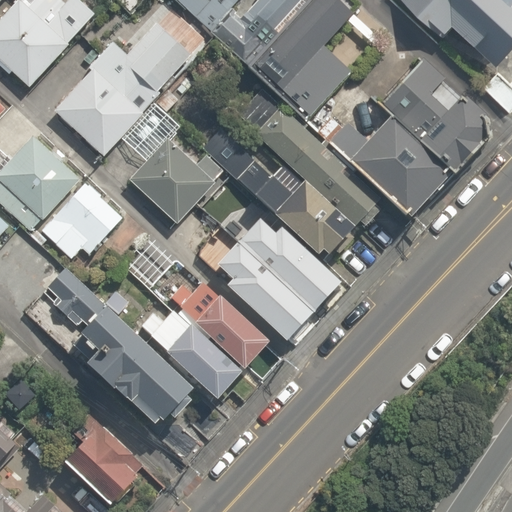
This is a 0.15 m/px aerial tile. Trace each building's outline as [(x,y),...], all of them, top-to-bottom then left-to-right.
[(13,71),(31,87),(98,14),(82,0),(67,0),(67,1),(65,0),(18,0),(0,20),(0,64),(10,74),(13,71)] [(123,0),(121,3),(131,12),(142,0),(123,0)] [(177,0),(211,31),(231,9),(240,0),(177,0)] [(231,9),(211,31),(249,66),(310,0),(259,0),(242,19),(231,9)] [(310,0),(249,66),(307,122),(353,73),(325,47),(362,5),(357,0),(310,0)] [(511,0),(402,0),(444,40),(454,28),(498,69),(511,54),(511,0)] [(92,71),(55,112),(106,158),(123,139),(145,115),(143,114),(161,94),(159,92),(206,39),(172,8),(128,55),(113,42),(89,68),(92,71)] [(425,60),(382,104),(394,115),(454,173),(457,176),(491,140),(486,119),(425,60)] [(511,84),(499,73),(485,88),(511,113),(511,84)] [(307,181),(357,227),(361,222),(367,227),(383,210),(377,205),(386,195),(329,144),(326,141),(323,145),(283,107),(279,111),(260,93),(239,115),(258,133),(256,135),(307,181)] [(123,139),(148,162),(169,139),(181,126),(155,103),(145,115),(123,139)] [(454,173),(394,115),(369,142),(350,123),(343,129),(329,144),(386,195),(408,216),(409,215),(413,218),(454,173)] [(329,144),(343,129),(332,118),(320,131),(310,122),(308,124),(326,141),(329,144)] [(325,251),(330,255),(335,250),(340,254),(356,238),(351,234),(357,227),(307,181),(303,186),(283,167),(273,177),(270,174),(221,129),(202,149),(320,256),(325,251)] [(51,153),(35,137),(0,173),(0,201),(31,231),(43,219),(44,221),(81,181),(63,164),(65,161),(54,150),(51,153)] [(169,139),(148,162),(130,181),(178,225),(226,173),(208,156),(198,166),(169,139)] [(90,255),(124,219),(101,198),(103,196),(91,185),(89,187),(86,184),(58,215),(56,213),(53,216),(55,217),(42,231),(72,260),(83,248),(90,255)] [(0,237),(10,227),(0,217),(0,237)] [(240,243),(316,312),(343,283),(283,227),(277,233),(262,219),(240,243)] [(234,280),(228,286),(288,342),(316,312),(240,243),(219,266),(234,280)] [(196,389),(67,268),(48,289),(59,299),(54,304),(78,326),(83,321),(89,327),(82,335),(82,336),(74,345),(91,361),(88,364),(116,390),(117,389),(157,425),(162,419),(165,422),(171,415),(176,420),(194,401),(189,396),(196,389)] [(246,370),(272,342),(222,296),(220,297),(203,282),(193,294),(184,286),(172,298),(182,307),(181,308),(183,310),(179,314),(192,326),(193,325),(209,340),(212,338),(246,370)] [(117,292),(107,303),(120,315),(131,303),(117,292)] [(209,340),(193,325),(192,326),(191,327),(174,311),(165,321),(155,312),(141,326),(169,351),(167,353),(219,401),(244,372),(209,340)] [(74,433),(85,443),(66,462),(112,506),(116,502),(118,504),(137,485),(134,482),(140,476),(137,474),(145,466),(91,415),(74,433)] [(0,511),(62,511),(45,496),(29,511),(28,511),(12,497),(8,500),(0,492),(0,470),(21,449),(12,440),(16,435),(4,424),(0,428),(0,511)]
